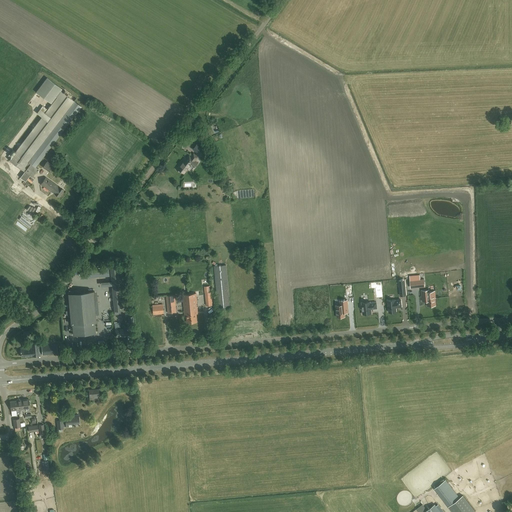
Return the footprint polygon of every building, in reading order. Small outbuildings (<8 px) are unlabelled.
[(61,88),(47,78),(37,92),(50,102),(61,88)] [(37,113),(42,116),(9,160),(24,172),(22,174),(21,174),(20,175),(21,176),(20,178),(25,182),(29,176),(31,177),(37,169),(35,167),(81,106),(73,101),(61,91),(47,109),(42,105),(37,113)] [(193,148),(193,149),(197,152),(195,155),(197,156),(199,154),(201,155),(205,149),(197,143),(193,148)] [(191,164),(194,166),(195,167),(198,163),(195,161),(198,157),(197,156),(195,155),(194,154),(191,157),(189,156),(187,160),(185,159),(181,165),(181,164),(177,169),(180,171),(181,171),(184,173),(187,169),(191,164)] [(53,166),(43,158),(39,164),(49,172),(53,166)] [(59,197),(63,190),(59,186),(58,187),(57,186),(57,185),(45,177),(40,185),(52,193),(52,192),(54,193),(59,197)] [(65,188),(68,183),(64,180),(60,184),(65,188)] [(110,266),(114,311),(126,309),(126,310),(130,310),(130,302),(126,302),(122,265),(110,266)] [(218,308),(230,306),(226,265),(214,266),(218,308)] [(426,290),(421,290),(422,299),(422,301),(427,301),(427,306),(435,305),(435,298),(435,291),(429,291),(429,290),(426,290)] [(93,291),(68,293),(71,324),(72,324),(73,334),(96,332),(95,322),(96,322),(93,291)] [(189,294),(192,322),(197,321),(196,313),(198,313),(196,293),(189,294)] [(192,322),(189,294),(183,294),(184,314),(186,314),(187,322),(192,322)] [(168,313),(176,312),(175,295),(166,296),(168,313)] [(395,299),(387,300),(389,312),(396,311),(396,307),(401,307),(400,299),(395,300),(395,299)] [(345,316),(344,312),(348,312),(348,309),(347,300),(340,300),(340,305),(336,305),(337,317),(345,316)] [(362,305),(361,305),(361,309),(362,309),(363,314),(371,313),(371,308),(372,308),(372,309),(377,308),(376,302),(370,303),(370,301),(362,302),(362,305)] [(164,313),(163,305),(152,306),(153,314),(164,313)] [(120,323),(115,323),(115,328),(116,327),(116,328),(115,329),(116,337),(120,337),(120,336),(127,336),(126,328),(119,328),(119,327),(120,327),(120,323)] [(21,347),(21,351),(20,351),(20,352),(21,352),(21,353),(21,354),(21,356),(21,357),(39,355),(38,343),(31,344),(32,349),(26,349),(26,348),(21,349),(21,347)] [(42,355),(57,353),(56,344),(41,346),(42,355)] [(99,396),(102,396),(102,393),(99,393),(99,388),(88,389),(89,399),(89,401),(99,401),(100,400),(99,396)] [(22,410),(30,409),(29,404),(31,403),(30,400),(29,400),(29,399),(22,400),(22,404),(20,404),(21,409),(22,410)] [(63,426),(75,425),(75,422),(79,422),(78,414),(65,415),(65,420),(57,421),(58,429),(63,428),(63,426)] [(459,498),(446,480),(434,488),(448,507),(452,511),(474,511),(475,511),(463,495),(459,498)]
